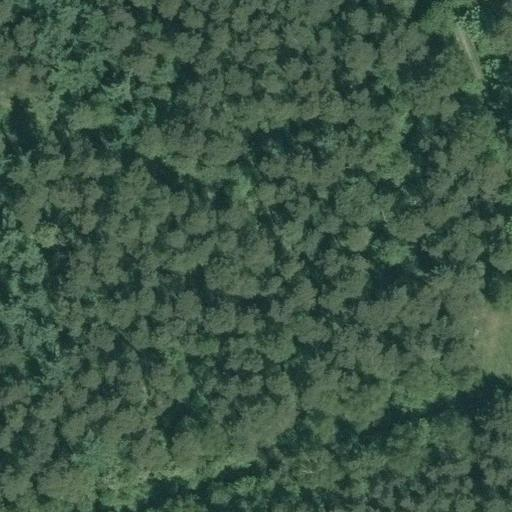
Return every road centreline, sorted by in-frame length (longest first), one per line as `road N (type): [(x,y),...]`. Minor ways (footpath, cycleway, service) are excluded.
road 1 (track): [(0,93),(511,322)]
road 2 (track): [(505,395),(115,511)]
road 3 (track): [(464,0),(511,114)]
